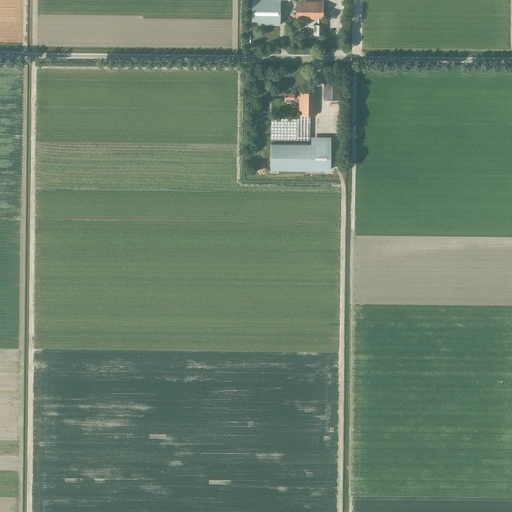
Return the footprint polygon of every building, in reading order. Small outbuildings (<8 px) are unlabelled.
[(280,0),(251,0),(252,24),(280,25),(280,0)] [(296,1),(296,19),(316,19),(316,24),(313,24),(313,37),(319,37),(319,34),(322,34),(322,24),(322,19),(323,19),(323,1),(296,1)] [(340,79),(324,79),(324,99),(340,100),(340,79)] [(316,114),(317,92),(299,92),(299,93),(294,93),(284,92),(284,102),(291,103),(291,100),(299,100),(299,118),(271,118),(271,139),(309,140),(310,114),(316,114)] [(310,144),(270,143),(270,168),(330,169),(330,136),(311,136),(310,144)]
